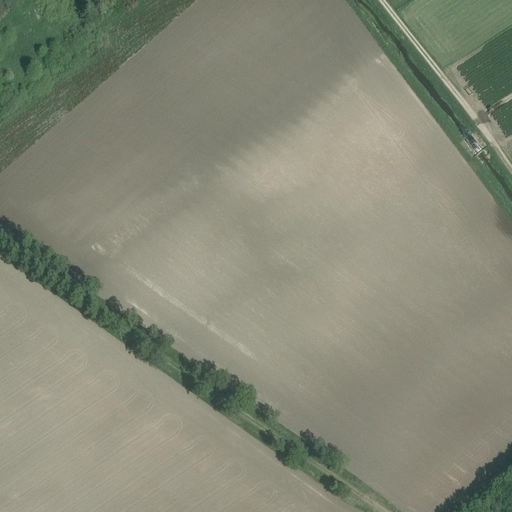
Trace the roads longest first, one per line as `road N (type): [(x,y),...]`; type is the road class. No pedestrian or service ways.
road 1 (track): [(0,241),(385,511)]
road 2 (track): [(511,170),(381,0)]
